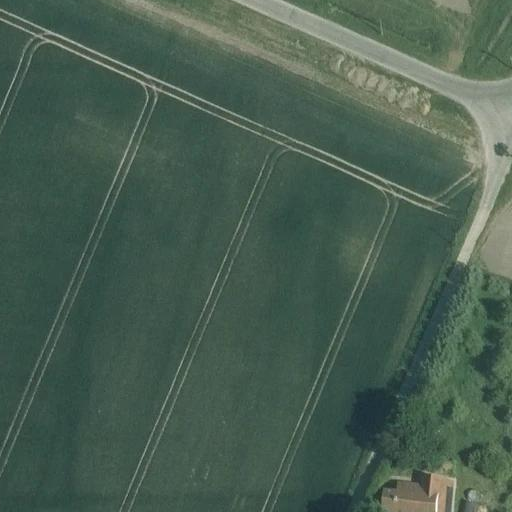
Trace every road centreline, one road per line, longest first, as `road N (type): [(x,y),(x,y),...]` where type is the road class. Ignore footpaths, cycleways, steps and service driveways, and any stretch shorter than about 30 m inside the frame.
road 1 (unclassified): [(354,511),(511,143)]
road 2 (unclassified): [(249,0),(511,116)]
